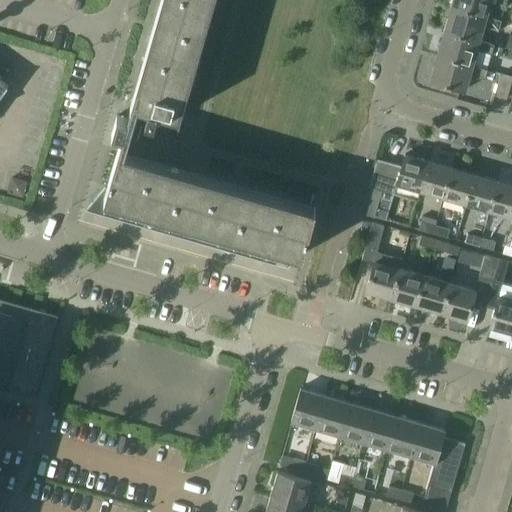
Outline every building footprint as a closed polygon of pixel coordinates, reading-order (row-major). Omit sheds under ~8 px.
[(179,117),(212,0),(161,0),(132,102),(131,103),(132,103),(128,118),(124,116),(118,135),(131,138),(139,140),(144,120),(145,120),(145,121),(154,124),(157,111),(179,117)] [(453,0),(452,5),(487,15),(487,14),(491,0),(504,4),(506,5),(507,0),(453,0)] [(452,5),(445,29),(480,39),(484,25),(497,28),(497,29),(499,30),(502,18),(487,14),(487,15),(452,5)] [(445,29),(438,54),(473,64),(477,49),(490,53),(490,54),(492,54),(495,43),(480,39),(445,29)] [(495,46),(492,53),(500,56),(503,48),(495,46)] [(473,64),(438,54),(430,80),(465,90),(470,74),(483,78),(485,79),(488,68),(473,64)] [(495,95),(507,99),(511,80),(511,75),(502,72),(495,95)] [(118,150),(107,187),(106,186),(86,210),(276,264),(288,251),(302,255),(316,207),(314,207),(134,155),(134,154),(123,151),(122,152),(119,151),(118,150)] [(418,197),(420,189),(428,160),(405,154),(398,177),(387,174),(374,216),(386,219),(395,190),(418,197)] [(420,189),(443,196),(452,167),(428,160),(420,189)] [(443,196),(467,203),(475,174),(452,167),(443,196)] [(467,203),(490,209),(498,180),(475,174),(467,203)] [(24,196),(27,182),(12,177),(8,192),(24,196)] [(490,209),(511,215),(511,184),(498,180),(490,209)] [(368,186),(361,212),(374,215),(381,190),(368,186)] [(364,220),(362,227),(369,229),(371,222),(364,220)] [(419,229),(433,233),(436,224),(421,220),(419,229)] [(366,290),(391,297),(400,267),(403,258),(377,251),(385,225),(373,221),(362,258),(374,261),(366,290)] [(436,224),(433,233),(447,237),(450,228),(436,224)] [(465,241),(479,246),(482,237),(468,233),(465,241)] [(419,244),(433,248),(436,239),(422,235),(419,244)] [(482,237),(479,246),(493,250),(496,241),(482,237)] [(436,239),(433,248),(447,252),(450,243),(436,239)] [(468,260),(471,251),(461,248),(458,257),(468,260)] [(479,277),(491,280),(497,257),(485,254),(479,277)] [(497,257),(491,280),(502,284),(509,260),(497,257)] [(391,297),(417,305),(425,274),(400,267),(391,297)] [(417,305),(441,312),(450,281),(425,274),(417,305)] [(450,281),(441,312),(467,319),(476,289),(450,281)] [(490,326),(511,332),(511,299),(499,295),(490,326)] [(0,388),(34,398),(58,315),(12,302),(0,298),(0,388)] [(291,421),(316,428),(326,394),(301,387),(291,421)] [(316,428),(340,435),(350,401),(326,394),(316,428)] [(340,435),(364,441),(373,408),(350,401),(340,435)] [(364,441),(388,448),(397,415),(373,408),(364,441)] [(388,448),(412,455),(421,422),(397,415),(388,448)] [(412,455),(435,462),(436,462),(443,436),(445,429),(421,422),(412,455)] [(435,462),(426,493),(449,500),(465,442),(443,436),(436,462),(435,462)] [(291,467),(304,471),(306,461),(294,458),(291,467)] [(306,461),(304,471),(316,475),(319,465),(306,461)] [(277,470),(270,494),(304,504),(311,480),(277,470)] [(339,481),(351,485),(354,475),(342,472),(339,481)] [(354,475),(351,485),(363,489),(366,479),(354,475)] [(386,495),(399,498),(401,489),(389,486),(386,495)] [(341,488),(337,501),(347,503),(350,491),(341,488)] [(401,489),(399,498),(411,502),(414,493),(401,489)] [(445,511),(449,500),(426,493),(423,505),(444,511),(445,511)] [(270,494),(265,511),(302,511),(304,504),(270,494)]
